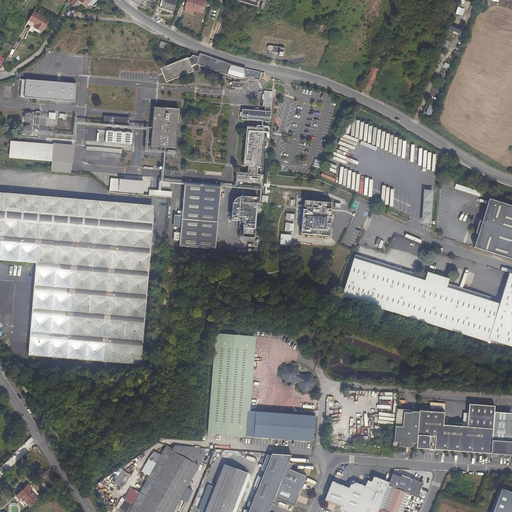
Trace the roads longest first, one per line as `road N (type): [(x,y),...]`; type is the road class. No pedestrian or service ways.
road 1 (tertiary): [(511,180),(320,78),(206,50),(118,0)]
road 2 (unclassified): [(442,466),(337,459),(312,511)]
road 3 (tertiary): [(0,378),(89,511)]
road 4 (unknown): [(306,98),(289,163),(310,162),(324,104)]
road 5 (track): [(206,50),(130,20),(66,14)]
road 6 (unknown): [(414,236),(415,181),(353,152)]
